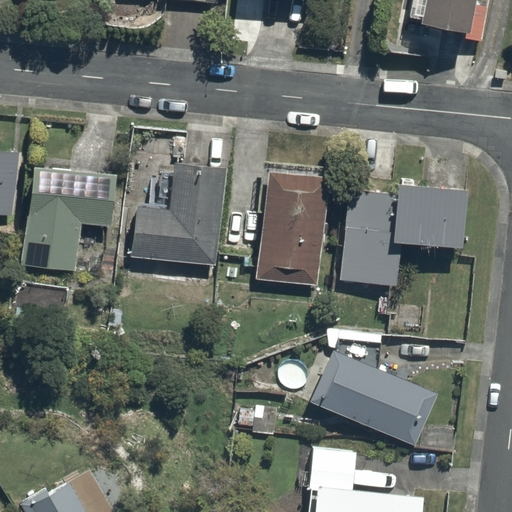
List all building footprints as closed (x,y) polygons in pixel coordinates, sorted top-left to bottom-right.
[(426,0),(424,17),(464,25),(463,32),(480,35),(487,0),(426,0)] [(21,148),(0,145),(0,214),(13,216),(21,148)] [(224,160),(174,154),(169,200),(136,197),(130,255),(212,264),(224,160)] [(112,218),(117,172),(35,163),(24,263),(77,268),(83,215),(112,218)] [(328,170),(270,164),(259,275),(316,281),(328,170)] [(470,188),(398,180),(396,193),(348,188),(339,276),(395,281),(399,234),(464,241),(470,188)] [(333,343),(309,394),(412,442),(436,392),(333,343)] [(240,408),(239,423),(253,423),(253,431),(274,432),(275,404),(254,403),(253,409),(240,408)] [(314,485),(311,511),(424,511),(427,490),(355,481),(359,446),(315,441),(310,484),(314,485)] [(87,511),(67,476),(21,502),(26,511),(87,511)]
